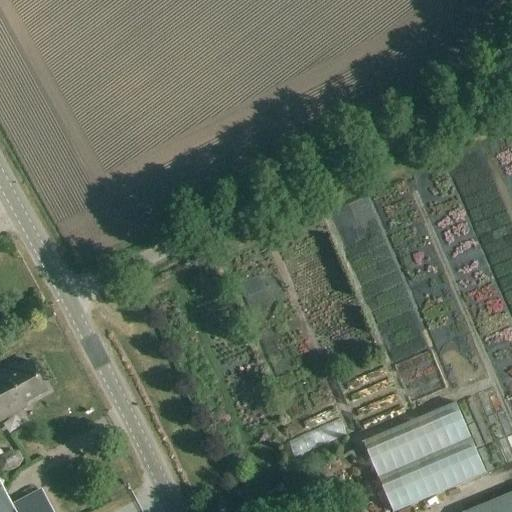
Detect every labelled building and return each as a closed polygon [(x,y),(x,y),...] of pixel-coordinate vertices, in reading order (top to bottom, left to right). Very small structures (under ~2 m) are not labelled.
[(392,305),(376,314),(382,325),(398,316),(392,305)] [(45,389),(28,361),(9,372),(6,368),(0,371),(0,422),(27,407),(24,401),(45,389)] [(363,443),(392,511),(399,511),(486,475),(456,404),(363,443)] [(26,499),(45,493),(40,476),(20,482),(26,499)] [(15,511),(15,510),(13,508),(0,482),(0,511),(15,511)] [(52,511),(43,495),(15,510),(15,511),(52,511)] [(511,511),(511,497),(477,511),(511,511)]
